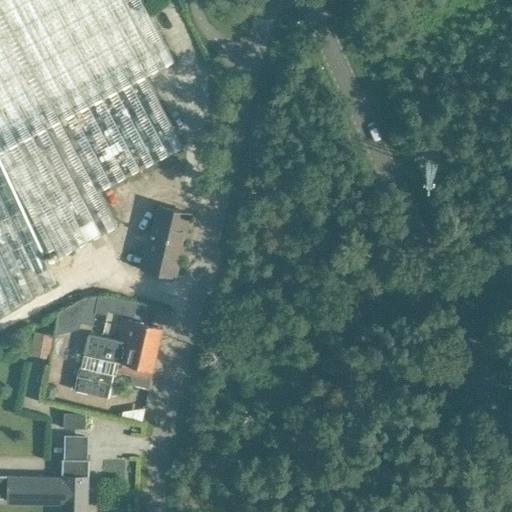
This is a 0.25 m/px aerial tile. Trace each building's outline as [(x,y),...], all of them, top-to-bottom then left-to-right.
[(0,317),(55,283),(44,258),(54,253),(59,261),(116,232),(97,195),(182,151),(145,79),(173,65),(139,0),(0,0),(0,162),(1,166),(0,166),(0,317)] [(131,187),(120,192),(131,220),(142,216),(131,187)] [(190,214),(171,209),(158,206),(158,207),(148,250),(147,254),(145,253),(142,269),(175,277),(190,214)] [(163,328),(143,324),(123,319),(118,340),(158,350),(163,328)] [(46,320),(20,333),(24,342),(50,328),(46,320)] [(148,389),(158,350),(118,340),(113,362),(116,363),(114,372),(129,376),(133,386),(148,389)] [(113,375),(79,367),(74,390),(108,398),(113,375)] [(133,410),(154,412),(155,399),(134,398),(133,410)] [(64,412),(64,428),(86,428),(86,413),(64,412)] [(0,474),(0,498),(61,500),(60,511),(88,511),(90,460),(62,459),(62,477),(0,474)]
